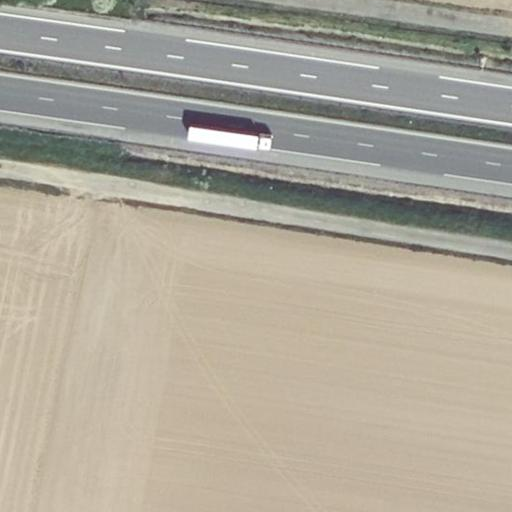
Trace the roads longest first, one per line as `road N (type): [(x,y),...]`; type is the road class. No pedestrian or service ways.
road 1 (track): [(0,168),(511,250)]
road 2 (motorway): [(511,106),(0,32)]
road 3 (motorway): [(0,92),(511,166)]
road 4 (track): [(511,28),(308,0)]
